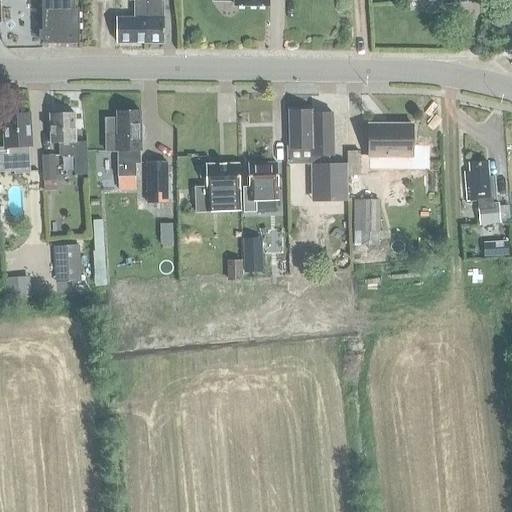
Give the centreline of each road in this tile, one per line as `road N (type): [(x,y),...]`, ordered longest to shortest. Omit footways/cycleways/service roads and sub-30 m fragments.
road 1 (tertiary): [(0,69),(440,72),(511,90)]
road 2 (track): [(450,109),(455,286)]
